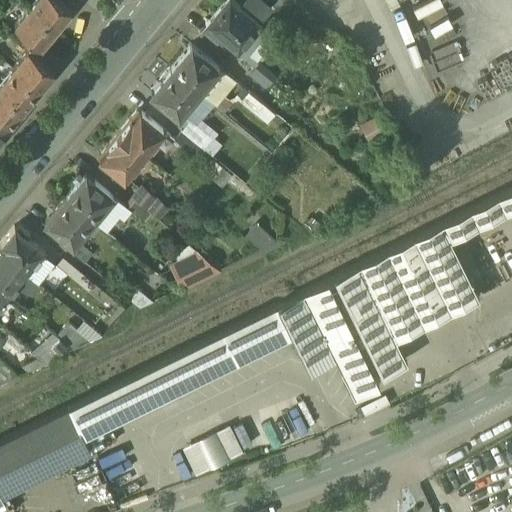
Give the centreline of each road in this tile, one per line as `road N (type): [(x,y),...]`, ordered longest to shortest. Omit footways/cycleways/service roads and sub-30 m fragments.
road 1 (residential): [(511,384),(345,465),(217,511)]
road 2 (tertiary): [(0,200),(136,28)]
